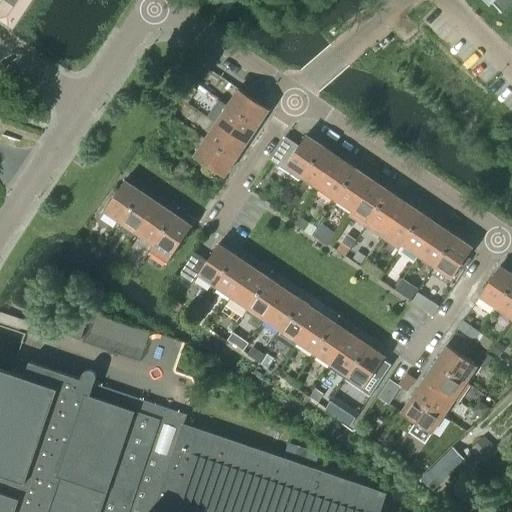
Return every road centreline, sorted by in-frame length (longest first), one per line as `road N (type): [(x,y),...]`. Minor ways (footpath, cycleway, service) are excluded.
road 1 (residential): [(497,238),(294,101)]
road 2 (residential): [(294,101),(169,10),(153,9)]
road 3 (unclassified): [(410,366),(497,238)]
road 4 (unclassified): [(212,230),(294,101)]
road 5 (unclassified): [(0,229),(82,102)]
